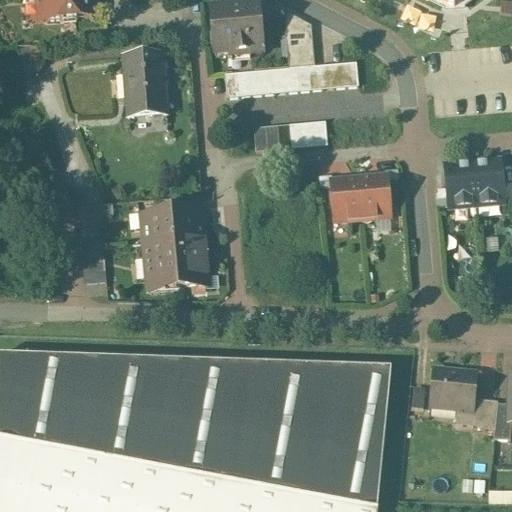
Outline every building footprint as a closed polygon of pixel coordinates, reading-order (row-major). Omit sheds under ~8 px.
[(97,0),(37,0),(39,18),(46,18),(46,23),(99,18),(97,0)] [(424,0),(454,13),(472,0),(424,0)] [(258,5),(210,9),(213,55),(228,54),(228,57),(262,55),(258,5)] [(313,68),(311,27),(289,15),(284,16),(288,70),(313,68)] [(162,57),(123,60),(128,120),(166,117),(162,57)] [(288,70),(225,74),(226,99),(357,88),(355,65),(313,68),(288,70)] [(325,124),(289,127),(292,151),(327,148),(325,124)] [(289,127),(254,130),(256,154),(292,151),(289,127)] [(475,207),(472,161),(461,162),(462,164),(444,165),(446,190),(447,201),(447,209),(475,207)] [(481,161),(472,161),(475,207),(503,206),(503,201),(501,185),(500,162),(481,163),(481,161)] [(386,172),(386,178),(386,183),(398,182),(397,172),(386,172)] [(318,189),(331,188),(331,181),(331,178),(318,178),(318,189)] [(386,178),(331,181),(331,188),(334,224),(389,220),(386,183),(386,178)] [(503,201),(511,200),(511,184),(501,185),(503,201)] [(447,201),(446,190),(434,190),(435,202),(447,201)] [(112,206),(78,209),(80,231),(102,230),(101,219),(113,218),(112,206)] [(203,210),(143,216),(144,228),(141,229),(146,282),(149,282),(150,294),(206,289),(206,279),(209,279),(203,210)] [(103,251),(81,253),(83,275),(106,274),(105,262),(104,262),(103,251)] [(389,368),(0,357),(0,441),(375,510),(389,368)] [(475,375),(433,371),(430,408),(456,411),(473,412),(473,400),(475,375)] [(497,403),(473,400),(473,412),(456,411),(455,426),(493,430),(496,406),(497,403)] [(510,406),(496,406),(493,430),(492,442),(510,442),(510,422),(510,406)] [(374,511),(375,510),(0,441),(0,511),(374,511)]
